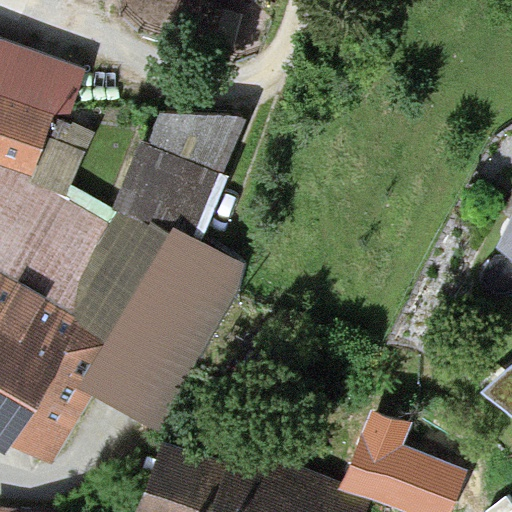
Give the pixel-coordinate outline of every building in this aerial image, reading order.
[(0,167),(50,196),(81,132),(41,114),(47,101),(64,105),(73,68),(0,41),(0,167)] [(122,198),(182,232),(234,117),(154,108),(111,193),(122,198)] [(0,427),(41,451),(84,375),(151,413),(237,263),(182,232),(122,198),(105,228),(50,196),(0,167),(0,427)] [(511,220),(500,235),(511,244),(511,220)] [(511,369),(492,394),(511,410),(511,369)] [(370,414),(343,490),(371,500),(408,511),(452,511),(458,496),(468,467),(402,444),(408,427),(370,414)] [(163,441),(135,511),(366,511),(371,500),(343,490),(230,446),(223,464),(163,441)]
